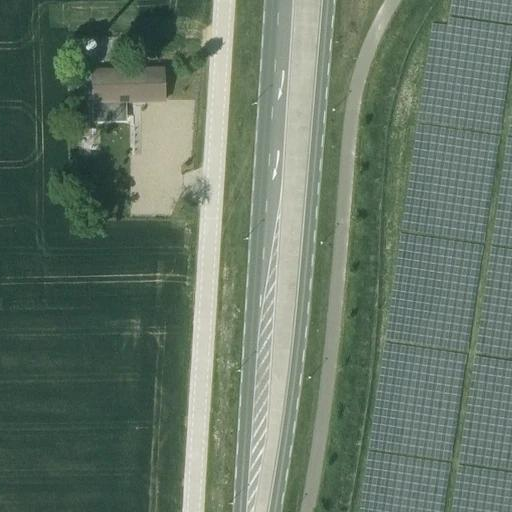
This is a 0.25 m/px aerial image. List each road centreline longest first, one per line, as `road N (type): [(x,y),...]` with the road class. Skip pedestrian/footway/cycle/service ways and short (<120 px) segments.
road 1 (primary): [(273,511),(299,333),(328,0)]
road 2 (primary): [(276,0),(240,511)]
road 3 (unclassified): [(196,511),(222,0)]
